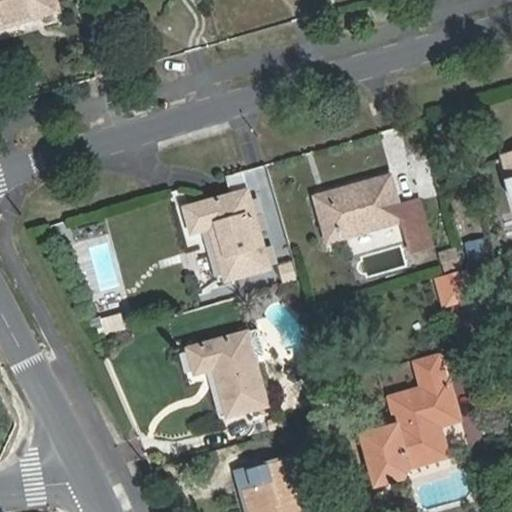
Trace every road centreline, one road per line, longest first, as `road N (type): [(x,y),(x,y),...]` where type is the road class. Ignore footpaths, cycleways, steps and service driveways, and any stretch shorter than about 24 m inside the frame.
road 1 (residential): [(0,176),(511,32)]
road 2 (residential): [(87,474),(0,311)]
